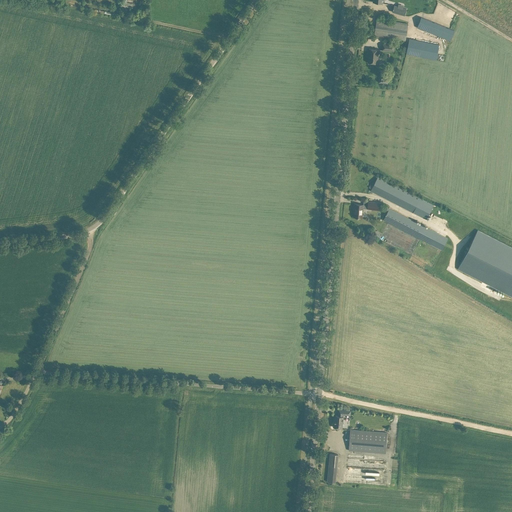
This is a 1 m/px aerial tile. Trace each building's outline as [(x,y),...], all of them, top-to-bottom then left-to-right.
[(134,4),(127,2),(127,0),(122,0),(122,8),(133,10),(134,4)] [(394,5),(392,12),(405,15),(406,9),(394,5)] [(421,17),(417,27),(450,41),(454,30),(421,17)] [(408,24),(382,20),(377,19),(374,35),(379,36),(405,41),(408,24)] [(408,42),(406,54),(407,54),(436,60),(439,44),(409,38),(408,42)] [(383,42),(382,50),(394,51),(394,43),(383,42)] [(379,50),(374,49),(369,49),(368,56),(369,56),(368,62),(377,63),(379,50)] [(378,82),(388,83),(388,78),(389,70),(379,70),(379,77),(378,82)] [(372,189),(371,191),(375,193),(413,213),(413,212),(426,219),(429,213),(433,206),(382,179),(378,177),(373,186),(372,189)] [(368,205),(367,209),(380,211),(380,210),(381,203),(368,201),(368,205)] [(354,216),(354,217),(362,217),(363,205),(355,204),(355,210),(354,216)] [(388,211),(384,220),(420,239),(442,250),(443,246),(448,238),(436,233),(388,208),(386,211),(388,211)] [(511,247),(478,230),(458,269),(511,296),(511,247)] [(343,415),(350,415),(351,411),(339,410),(338,416),(336,415),(335,422),(334,421),(333,427),(342,428),(343,416),(343,415)] [(387,433),(355,430),(350,430),(349,450),(385,453),(387,433)] [(338,454),(335,454),(330,454),(327,482),(335,483),(338,454)]
